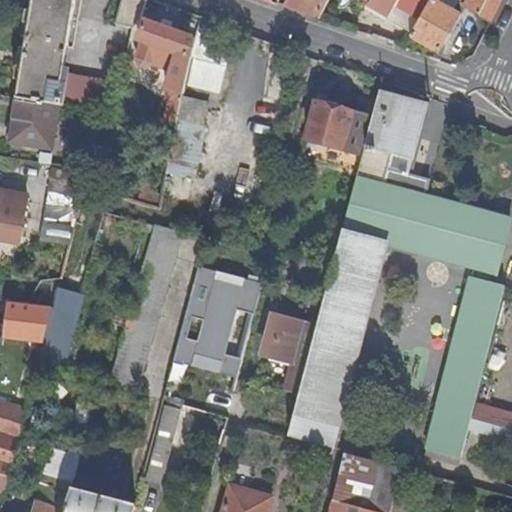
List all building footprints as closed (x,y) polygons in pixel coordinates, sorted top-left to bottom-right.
[(68,46),(75,0),(33,0),(26,48),(23,63),(18,98),(58,105),(105,113),(115,81),(63,72),(68,46)] [(75,0),(68,46),(74,47),(81,0),(75,0)] [(141,0),(122,0),(116,26),(134,29),(136,22),(138,10),(141,0)] [(143,13),(147,0),(141,0),(138,10),(136,22),(143,13)] [(287,0),(284,7),(319,19),(329,0),(287,0)] [(372,0),(371,2),(369,6),(390,18),(396,7),(421,21),(433,0),(372,0)] [(462,15),(435,0),(433,0),(421,21),(414,34),(412,38),(441,54),(462,15)] [(468,0),(465,8),(481,15),(488,0),(468,0)] [(488,0),(481,15),(492,20),(501,0),(488,0)] [(389,20),(414,34),(421,21),(396,7),(390,18),(389,20)] [(173,23),(165,20),(162,27),(171,30),(173,23)] [(187,82),(196,39),(171,30),(162,27),(146,21),(138,40),(142,41),(135,58),(137,66),(145,69),(153,64),(171,70),(166,87),(171,88),(185,93),(187,82)] [(229,42),(197,35),(196,39),(187,82),(220,89),(229,42)] [(23,63),(26,48),(18,46),(16,62),(23,63)] [(185,93),(171,88),(168,97),(170,102),(168,124),(178,126),(179,121),(185,93)] [(427,105),(380,93),(374,114),(359,170),(339,249),(335,265),(330,281),(290,435),(333,449),(388,244),(474,266),(497,273),(511,220),(426,197),(430,180),(409,174),(427,105)] [(50,149),(58,105),(18,98),(10,143),(50,149)] [(315,98),(300,154),(359,170),(374,114),(315,98)] [(203,125),(179,121),(178,126),(169,172),(193,177),(203,125)] [(75,199),(80,172),(51,167),(46,194),(75,199)] [(28,199),(0,192),(0,222),(22,227),(28,199)] [(47,196),(40,231),(72,236),(76,221),(82,196),(77,195),(76,201),(47,196)] [(0,240),(19,244),(22,227),(0,222),(0,240)] [(112,373),(109,382),(137,390),(183,230),(156,225),(112,373)] [(39,238),(70,246),(72,236),(40,231),(39,238)] [(271,267),(330,281),(335,265),(314,260),(276,251),(271,267)] [(250,273),(249,278),(200,265),(181,337),(200,342),(226,349),(223,360),(241,365),(246,346),(230,342),(242,298),(258,302),(263,282),(259,281),(260,275),(250,273)] [(462,457),(469,428),(471,418),(505,287),(471,278),(428,448),(462,457)] [(62,363),(81,295),(59,288),(58,291),(47,333),(40,357),(62,363)] [(26,331),(47,333),(58,291),(48,289),(44,306),(8,301),(3,325),(26,329),(26,331)] [(286,363),(298,316),(268,308),(255,355),(286,363)] [(200,342),(197,353),(223,360),(226,349),(200,342)] [(109,382),(112,373),(104,371),(100,382),(109,384),(109,382)] [(0,462),(11,466),(23,421),(26,408),(0,400),(0,462)] [(165,405),(152,453),(167,457),(168,457),(181,409),(165,405)] [(511,414),(499,410),(495,425),(511,429),(511,414)] [(471,418),(469,428),(511,440),(511,429),(495,425),(471,418)] [(31,511),(62,511),(74,474),(79,456),(50,447),(31,511)] [(329,511),(390,511),(398,483),(402,468),(345,452),(335,491),(370,501),(367,510),(332,500),(329,511)] [(161,483),(167,457),(152,453),(146,479),(161,483)] [(0,485),(6,487),(11,466),(0,462),(0,485)] [(423,490),(427,475),(419,473),(402,468),(398,483),(423,490)] [(81,476),(74,474),(62,511),(134,511),(136,505),(78,489),(81,476)] [(268,511),(272,498),(230,486),(222,511),(268,511)] [(481,510),(487,511),(511,511),(511,496),(486,490),(481,510)]
